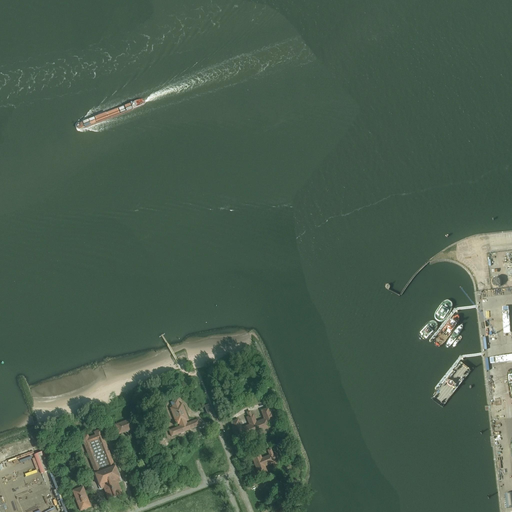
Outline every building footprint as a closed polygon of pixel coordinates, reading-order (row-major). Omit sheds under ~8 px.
[(468,270),(474,269),(473,255),(458,256),(458,261),(468,261),(468,270)] [(498,278),(492,281),(495,287),(501,284),(498,278)] [(171,437),(200,426),(198,420),(186,424),(185,422),(188,421),(181,404),(179,405),(177,400),(170,403),(172,408),(170,409),(176,425),(179,424),(180,427),(169,431),(171,437)] [(204,407),(207,415),(212,413),(209,405),(204,407)] [(242,437),(242,439),(270,428),(269,427),(274,425),(272,420),(274,420),(271,413),(270,414),(268,408),(260,411),(264,420),(256,423),(253,415),(251,416),(249,412),(246,413),(248,417),(246,418),(249,426),(241,429),(237,420),(230,423),(233,428),(231,429),(234,436),(235,435),(237,439),(242,437)] [(117,432),(119,435),(135,429),(132,419),(115,426),(116,428),(115,429),(116,432),(117,432)] [(104,488),(108,501),(122,495),(118,483),(120,482),(114,464),(113,464),(100,431),(94,433),(95,436),(88,438),(87,435),(81,438),(94,472),(101,490),(104,488)] [(251,457),(259,476),(267,473),(264,467),(272,464),(274,469),(277,468),(275,461),(278,460),(276,455),(273,456),(270,450),(267,451),(269,456),(261,459),(259,454),(251,457)] [(44,451),(34,455),(41,474),(51,470),(44,451)] [(80,507),(79,508),(80,511),(91,508),(89,504),(88,504),(84,494),(85,493),(83,487),(72,491),(74,498),(76,497),(80,507)]
